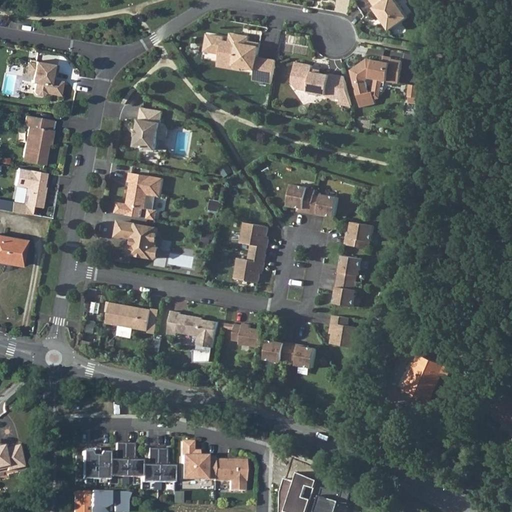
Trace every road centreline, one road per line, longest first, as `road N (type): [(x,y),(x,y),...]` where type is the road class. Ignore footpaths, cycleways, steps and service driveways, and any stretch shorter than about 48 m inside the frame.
road 1 (tertiary): [(470,511),(330,441),(52,357)]
road 2 (residential): [(259,511),(261,467),(241,443),(162,422),(49,423)]
road 3 (residential): [(108,61),(213,2),(317,19),(336,37)]
road 4 (residential): [(68,269),(277,306)]
road 5 (residential): [(68,269),(108,61)]
road 6 (residential): [(288,235),(318,240),(306,311),(277,306)]
